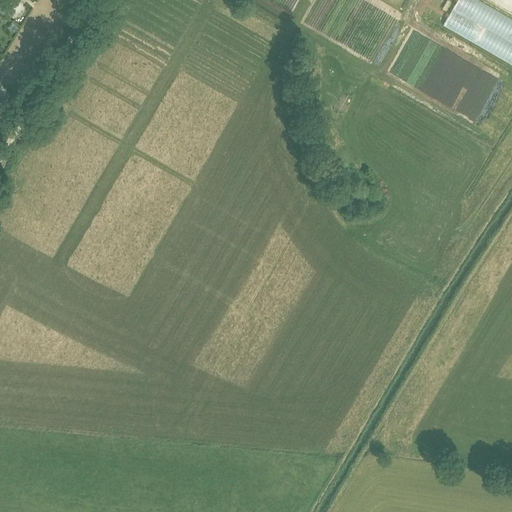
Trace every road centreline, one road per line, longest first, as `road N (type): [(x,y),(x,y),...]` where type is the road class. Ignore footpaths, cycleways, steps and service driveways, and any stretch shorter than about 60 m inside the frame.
road 1 (track): [(511,186),(339,446)]
road 2 (track): [(511,237),(392,433)]
road 3 (track): [(96,0),(0,163)]
